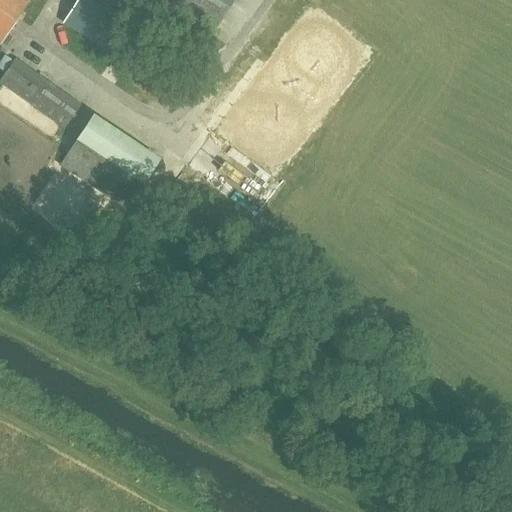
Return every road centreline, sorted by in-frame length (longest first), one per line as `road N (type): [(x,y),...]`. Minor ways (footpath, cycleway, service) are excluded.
road 1 (track): [(0,301),(369,511)]
road 2 (track): [(100,86),(26,213),(3,303)]
road 3 (track): [(176,511),(0,415)]
